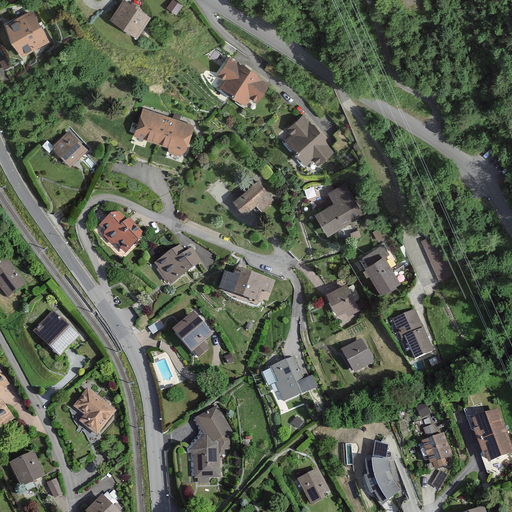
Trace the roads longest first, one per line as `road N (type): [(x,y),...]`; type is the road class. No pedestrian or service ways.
road 1 (residential): [(295,315),(298,286),(285,267),(108,198),(90,204),(81,225),(105,310)]
road 2 (tertiary): [(222,9),(460,158),(511,224)]
road 3 (tertiary): [(158,501),(148,394),(105,310)]
road 4 (tertiary): [(105,310),(0,149)]
road 5 (residential): [(71,511),(40,413),(0,342)]
road 6 (residential): [(202,0),(228,38),(325,127)]
road 7 (track): [(369,0),(394,76),(433,107),(433,139)]
